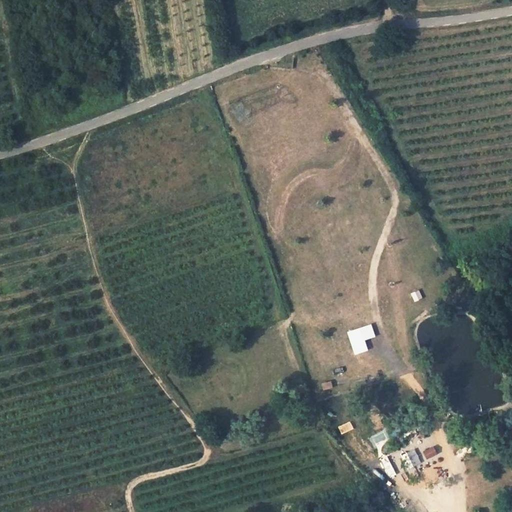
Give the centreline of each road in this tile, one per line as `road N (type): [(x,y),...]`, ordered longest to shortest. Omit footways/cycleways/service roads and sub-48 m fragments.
road 1 (unclassified): [(511,11),(333,35),(65,136),(0,152)]
road 2 (track): [(65,136),(108,302),(210,449),(204,463),(139,480),(127,495),(133,511)]
